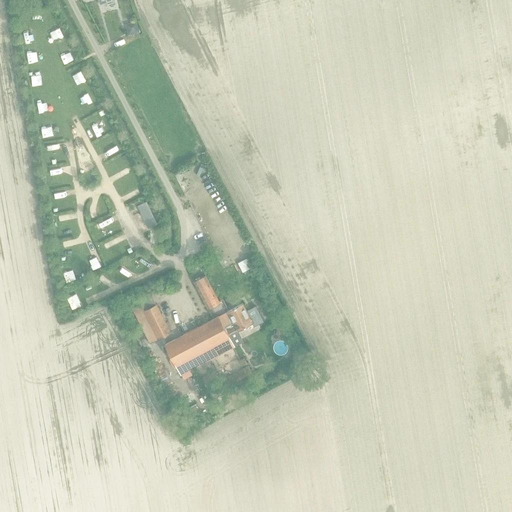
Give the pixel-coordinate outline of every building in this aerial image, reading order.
[(126,27),(128,35),(139,32),(136,22),(127,24),(126,27)] [(111,37),(113,43),(122,39),(120,34),(111,37)] [(82,74),(88,72),(85,62),(78,64),(82,74)] [(90,96),(96,93),(92,84),(86,87),(90,96)] [(41,104),(51,102),(48,93),(39,95),(41,104)] [(99,115),(93,118),(98,129),(104,126),(99,115)] [(54,117),(43,120),(46,129),(56,126),(54,117)] [(84,161),(92,158),(89,149),(80,152),(84,161)] [(127,183),(129,188),(141,183),(139,178),(127,183)] [(142,193),(137,195),(148,220),(153,218),(142,193)] [(88,200),(92,208),(101,204),(98,196),(88,200)] [(190,199),(182,203),(188,216),(196,212),(190,199)] [(94,223),(106,219),(104,213),(92,218),(94,223)] [(104,245),(113,239),(110,234),(101,240),(104,245)] [(138,249),(127,254),(129,259),(140,254),(138,249)] [(75,257),(64,259),(67,271),(78,268),(75,257)] [(103,279),(109,276),(104,268),(99,272),(103,279)] [(194,282),(208,308),(219,302),(206,276),(194,282)] [(73,299),(79,297),(76,286),(70,288),(73,299)] [(131,305),(150,343),(171,332),(152,295),(131,305)] [(237,330),(238,331),(253,323),(243,303),(227,311),(234,323),(225,328),(219,316),(164,344),(181,375),(235,347),(228,334),(237,330)] [(177,402),(189,424),(203,417),(191,395),(177,402)]
